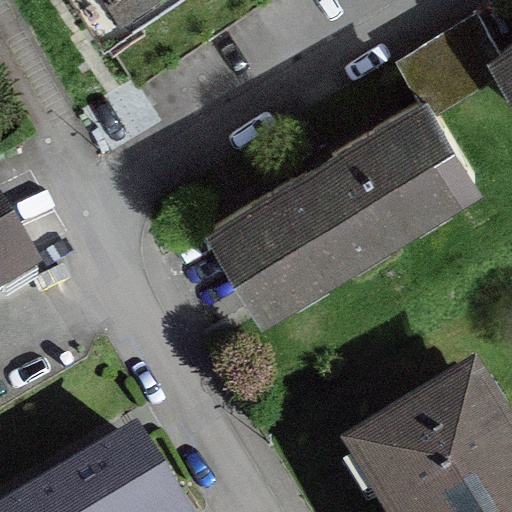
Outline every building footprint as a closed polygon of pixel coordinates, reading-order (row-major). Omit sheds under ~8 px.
[(74,0),(134,89),(265,0),(74,0)] [(430,111),(502,68),(487,42),(472,18),(400,61),(418,92),(430,111)] [(511,27),(487,42),(502,68),(511,84),(511,27)] [(430,111),(418,92),(205,220),(257,306),(470,178),(430,111)] [(0,295),(31,277),(0,226),(0,295)] [(351,460),(382,511),(511,511),(511,458),(469,388),(351,460)] [(172,511),(134,447),(24,511),(172,511)]
